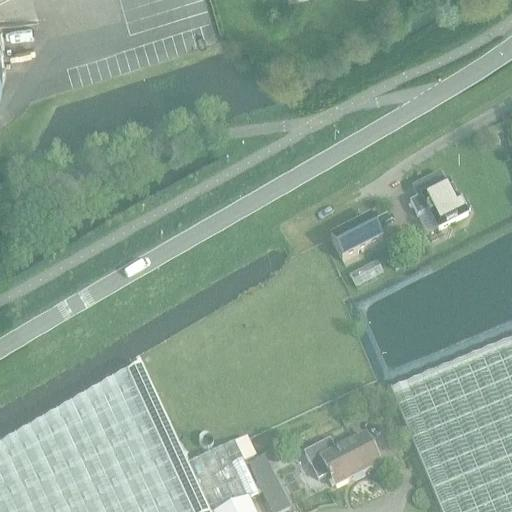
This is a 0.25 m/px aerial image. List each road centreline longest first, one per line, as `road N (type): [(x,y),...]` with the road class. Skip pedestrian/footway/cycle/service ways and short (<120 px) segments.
road 1 (tertiary): [(0,349),(511,45)]
road 2 (residential): [(366,189),(511,108)]
